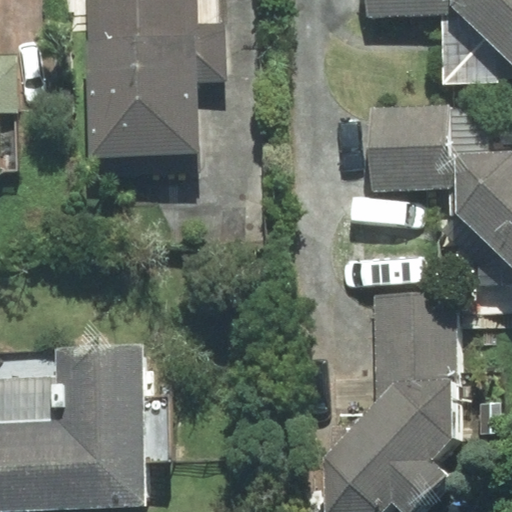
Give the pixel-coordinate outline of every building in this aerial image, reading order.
[(0,0),(0,179),(27,179),(27,62),(6,62),(5,0),(0,0)] [(231,26),(207,27),(205,0),(96,0),(105,163),(214,158),(210,80),(233,79),(231,26)] [(449,86),(511,89),(511,81),(511,80),(511,0),(370,0),(369,20),(452,24),(449,86)] [(511,116),(378,115),(377,193),(471,195),(471,249),(484,249),(483,316),(511,316),(511,116)] [(473,295),(384,295),(385,411),(319,497),(338,511),(429,511),(442,496),(474,496),(473,295)] [(166,345),(72,343),(70,426),(0,423),(0,511),(13,511),(14,508),(171,511),(172,462),(187,463),(188,416),(165,415),(166,345)]
